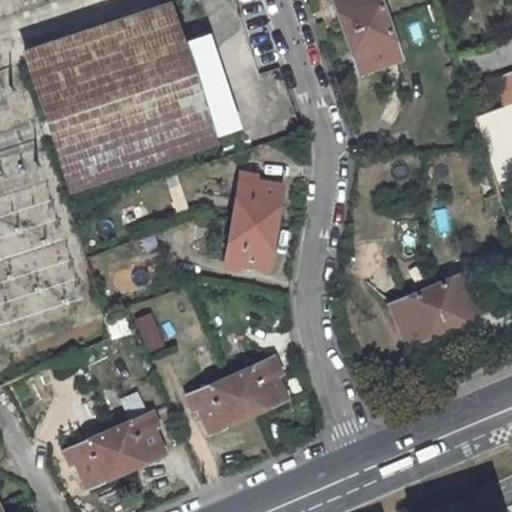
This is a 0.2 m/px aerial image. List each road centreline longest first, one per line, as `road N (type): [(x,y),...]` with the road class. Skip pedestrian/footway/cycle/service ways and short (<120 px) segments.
road 1 (residential): [(282,0),(329,158),(313,301),(326,378),(368,467)]
road 2 (secondary): [(511,407),(368,467)]
